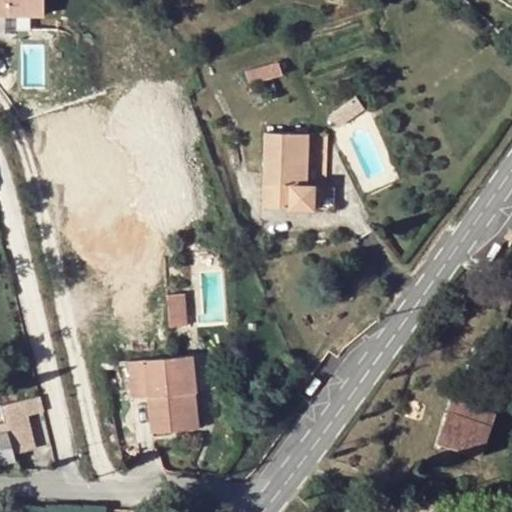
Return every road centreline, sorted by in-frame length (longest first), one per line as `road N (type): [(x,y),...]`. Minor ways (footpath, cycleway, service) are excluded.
road 1 (tertiary): [(511,170),(262,511)]
road 2 (residential): [(0,490),(211,494),(251,511)]
